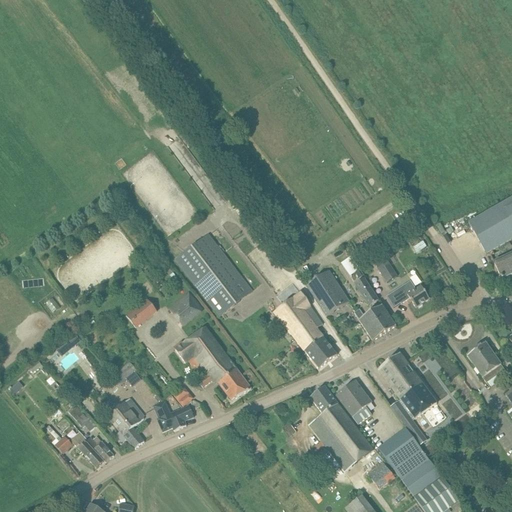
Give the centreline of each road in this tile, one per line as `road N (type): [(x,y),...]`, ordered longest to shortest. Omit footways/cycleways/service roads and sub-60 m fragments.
road 1 (tertiary): [(90,484),(434,323),(479,310)]
road 2 (unclassified): [(479,310),(270,0)]
